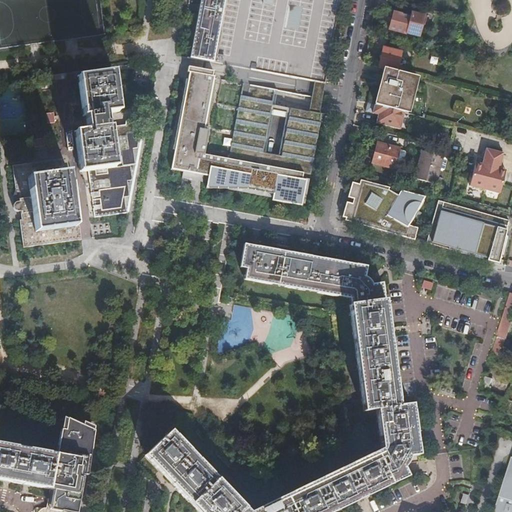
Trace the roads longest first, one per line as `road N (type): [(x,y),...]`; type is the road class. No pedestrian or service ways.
road 1 (residential): [(406,255),(330,234),(324,219),(361,0)]
road 2 (residential): [(406,255),(443,473),(437,492),(396,511)]
road 3 (unknown): [(344,100),(231,75),(235,49)]
